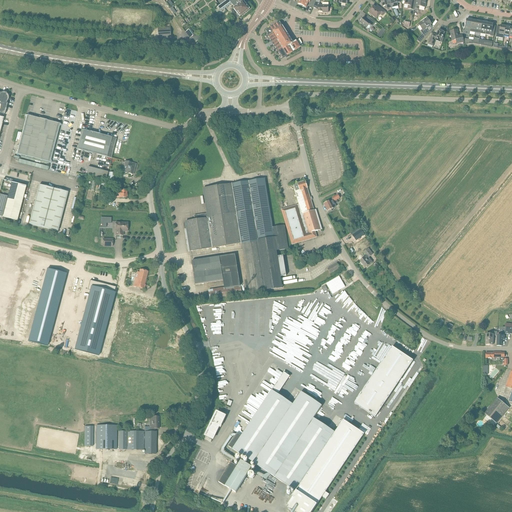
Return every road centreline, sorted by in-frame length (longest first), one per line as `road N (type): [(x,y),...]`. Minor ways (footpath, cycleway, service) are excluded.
road 1 (tertiary): [(511,349),(450,347),(383,303),(342,251),(314,192),(295,122),(282,108)]
road 2 (unclassified): [(152,511),(167,459),(202,406),(205,366),(169,295),(160,256)]
road 3 (unclassified): [(511,100),(304,95),(282,108)]
road 4 (unknown): [(271,352),(379,413),(431,338)]
road 5 (primary): [(511,90),(297,82)]
road 6 (unclassified): [(21,88),(184,130)]
road 7 (unclassified): [(0,234),(106,261),(160,256)]
road 8 (primary): [(157,72),(4,49)]
road 9 (unknown): [(190,433),(206,446),(218,443),(271,352)]
road 10 (unclassified): [(160,256),(152,181),(184,130)]
